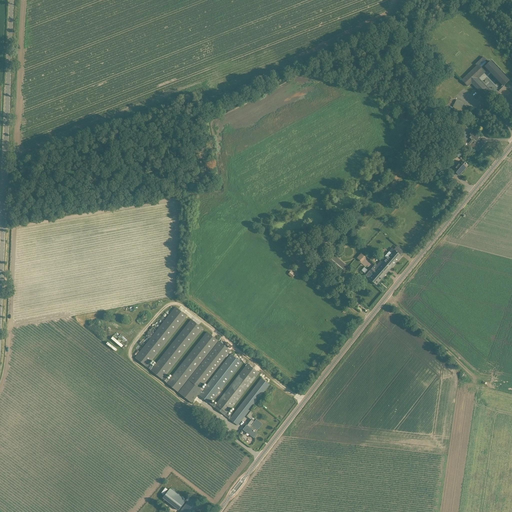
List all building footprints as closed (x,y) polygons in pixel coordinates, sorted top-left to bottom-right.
[(484,66),(487,69),(502,85),(507,81),(489,62),(484,66)] [(491,93),(477,78),(484,72),(478,65),(461,80),(468,87),(472,84),(486,99),(491,93)] [(456,100),(453,107),(454,108),(453,110),(462,115),(465,108),(462,107),(464,104),(456,100)] [(468,145),(470,147),(474,150),(475,149),(478,152),(485,144),(486,142),(483,139),(481,141),(478,138),(479,137),(476,134),(472,131),(469,134),(471,136),(470,137),(473,139),(468,145)] [(432,160),(435,163),(441,155),(437,152),(432,160)] [(444,169),(449,163),(445,160),(443,162),(440,160),(435,167),(439,170),(442,167),(444,169)] [(453,170),(455,172),(458,175),(461,172),(461,173),(462,172),(463,172),(468,165),(464,162),(462,165),(460,162),(453,170)] [(326,237),(324,235),(316,240),(318,243),(316,244),(320,250),(330,243),(326,237)] [(376,266),(386,274),(402,256),(398,253),(392,248),(376,266)] [(362,262),(366,257),(361,253),(357,258),(362,262)] [(326,262),(341,275),(348,267),(333,254),(326,262)] [(376,285),(386,274),(376,266),(374,269),(373,267),(366,275),(369,279),(373,282),(376,285)] [(212,402),(242,363),(233,356),(231,354),(201,393),(200,392),(202,390),(201,389),(231,351),(219,342),(189,380),(181,390),(180,389),(218,341),(207,332),(169,380),(164,377),(203,328),(192,320),(153,368),(149,364),(187,316),(176,307),(135,358),(146,367),(147,367),(151,371),(162,380),(162,379),(167,383),(178,392),(179,392),(179,393),(192,403),(195,398),(198,395),(234,423),(238,426),(250,410),(261,395),(270,385),(266,381),(261,378),(253,389),(233,414),(231,417),(227,415),(227,414),(256,377),(259,373),(248,364),(246,366),(215,405),(214,404),(212,402)] [(257,433),(254,431),(256,429),(258,430),(262,424),(252,416),(254,414),(251,411),(247,416),(251,420),(247,426),(247,425),(244,429),(250,434),(250,435),(254,438),(257,433)] [(223,429),(226,424),(216,417),(213,422),(223,429)] [(178,510),(186,500),(170,488),(163,498),(178,510)] [(195,511),(202,504),(198,501),(192,496),(179,511),(195,511)]
